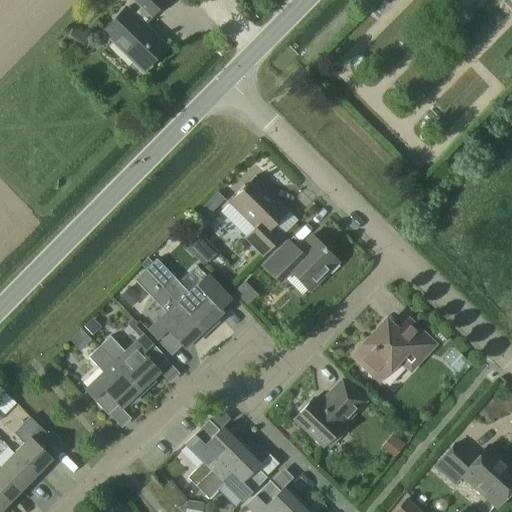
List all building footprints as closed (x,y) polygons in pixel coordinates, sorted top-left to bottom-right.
[(127,7),(126,8),(102,32),(143,71),(166,47),(144,26),(167,2),(164,0),(130,0),(140,9),(134,14),(127,7)] [(220,212),(245,238),(264,256),(284,236),(274,226),(288,211),(254,178),(228,204),(220,212)] [(341,266),(338,263),(339,263),(312,236),(298,250),(287,239),(261,265),(280,285),(292,273),(310,291),(329,272),(332,275),(341,266)] [(158,251),(170,269),(179,263),(167,245),(158,251)] [(145,270),(205,334),(218,322),(215,319),(223,312),(220,310),(231,300),(207,275),(188,293),(156,260),(152,263),(147,258),(140,265),(145,270)] [(148,331),(157,341),(156,341),(171,356),(182,346),(184,348),(192,341),(194,344),(205,334),(145,270),(134,280),(166,314),(148,331)] [(411,369),(434,345),(409,321),(398,333),(387,322),(354,356),(380,380),(400,359),(411,369)] [(167,360),(152,345),(153,344),(144,334),(125,352),(110,336),(98,348),(141,394),(154,381),(152,379),(159,372),(157,369),(167,360)] [(108,416),(117,406),(119,405),(121,408),(128,401),(131,403),(141,394),(98,348),(88,357),(103,373),(85,390),(94,400),(93,401),(108,416)] [(294,419),(323,447),(343,426),(342,426),(364,402),(343,381),(320,405),(314,399),(294,419)] [(52,458),(37,444),(47,434),(30,417),(14,433),(24,443),(14,453),(36,474),(52,458)] [(198,431),(185,444),(203,462),(188,478),(198,488),(215,472),(243,444),(232,432),(229,435),(222,428),(215,434),(205,424),(198,431)] [(401,454),(401,440),(386,440),(386,453),(401,454)] [(475,462),(465,453),(454,443),(434,465),(457,486),(463,479),(497,510),(511,493),(511,474),(498,462),(502,458),(489,446),(475,462)] [(215,472),(198,488),(209,499),(225,484),(243,502),(263,482),(253,471),(259,465),(252,458),(254,455),(243,444),(215,472)] [(36,474),(14,453),(0,467),(0,469),(21,490),(36,474)] [(0,499),(6,505),(21,490),(0,469),(0,499)] [(161,490),(177,508),(186,500),(170,482),(161,490)] [(296,511),(304,505),(292,493),(290,496),(283,489),(276,495),(266,485),(246,505),(252,511),(296,511)] [(395,511),(418,511),(406,500),(395,511)] [(180,511),(202,511),(203,504),(187,501),(186,502),(184,502),(178,508),(180,511)]
